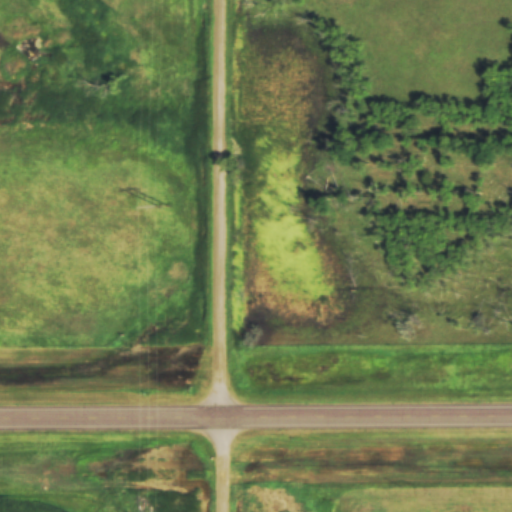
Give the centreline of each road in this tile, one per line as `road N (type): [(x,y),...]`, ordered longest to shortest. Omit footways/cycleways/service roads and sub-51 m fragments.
road 1 (secondary): [(0,400),(511,396)]
road 2 (residential): [(199,511),(200,0)]
